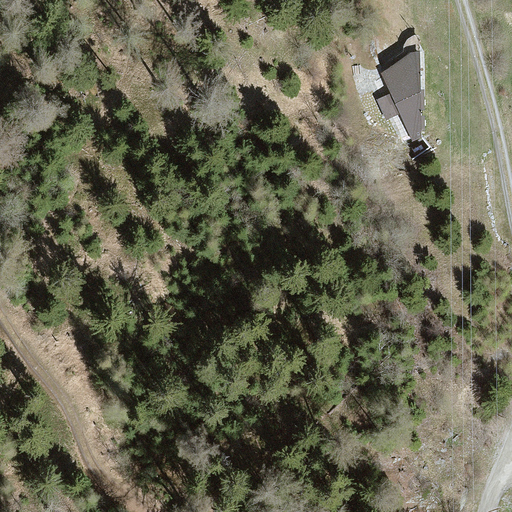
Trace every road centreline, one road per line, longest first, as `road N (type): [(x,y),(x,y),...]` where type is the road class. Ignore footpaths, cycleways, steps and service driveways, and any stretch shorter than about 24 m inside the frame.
road 1 (track): [(456,0),(511,228)]
road 2 (track): [(0,323),(71,424),(92,481),(121,511)]
